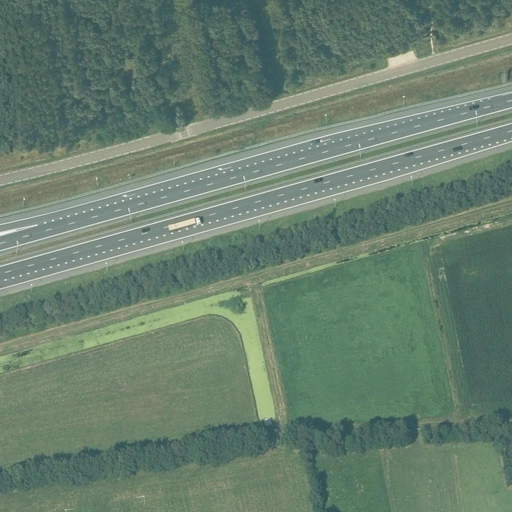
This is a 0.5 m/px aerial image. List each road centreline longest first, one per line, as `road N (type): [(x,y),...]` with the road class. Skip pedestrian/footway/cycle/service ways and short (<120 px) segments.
road 1 (motorway): [(0,274),(511,131)]
road 2 (unclassified): [(511,40),(0,180)]
road 3 (track): [(511,416),(192,445),(0,474)]
road 4 (motorway): [(511,101),(45,231)]
